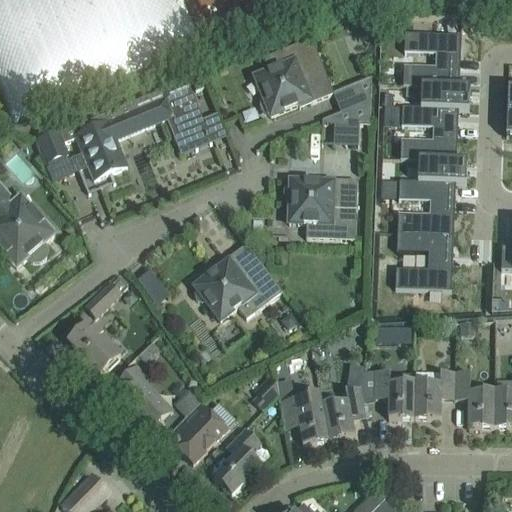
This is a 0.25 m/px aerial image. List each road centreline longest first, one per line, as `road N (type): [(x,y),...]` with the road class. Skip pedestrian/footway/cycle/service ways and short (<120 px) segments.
road 1 (residential): [(328,104),(258,139),(249,176),(157,230),(9,341)]
road 2 (unclassified): [(257,511),(298,482),(335,471),(511,466)]
road 3 (unclassified): [(180,511),(9,341)]
road 4 (residential): [(511,57),(493,57),(488,203),(511,204)]
